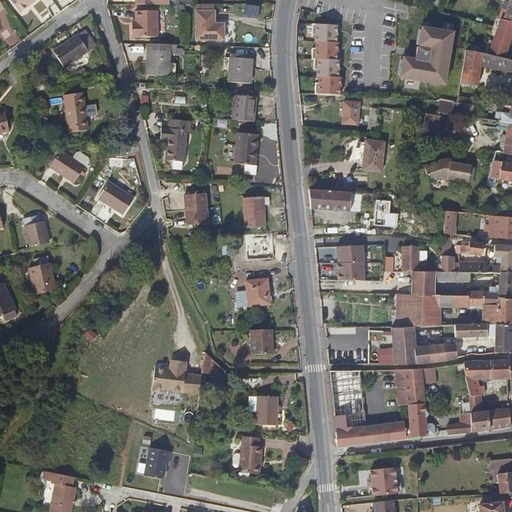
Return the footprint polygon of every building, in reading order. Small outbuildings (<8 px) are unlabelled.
[(33,0),(1,0),(1,1),(13,18),(34,2),(33,1),(33,0)] [(502,21),(506,9),(501,7),(497,19),(499,20),(502,21)] [(502,21),(511,23),(511,10),(506,9),(502,21)] [(218,10),(196,10),(196,41),(226,41),(226,23),(218,23),(218,10)] [(135,38),(161,38),(161,11),(139,12),(140,26),(136,26),(135,38)] [(503,61),(503,60),(511,34),(511,23),(502,21),(499,20),(486,56),(503,61)] [(339,61),(340,26),(317,24),(315,59),(317,59),(316,77),(320,77),(320,94),(343,96),(344,76),(340,76),(341,61),(339,61)] [(459,32),(425,26),(419,58),(408,56),(404,79),(450,86),(459,32)] [(92,48),(81,33),(50,55),(61,70),(92,48)] [(168,45),(148,45),(148,52),(147,76),(168,77),(175,77),(175,65),(168,65),(168,54),(176,55),(176,46),(168,45)] [(511,99),(510,108),(511,107),(511,61),(503,60),(503,61),(486,56),(481,55),(464,50),(461,70),(459,86),(476,88),(479,67),(502,73),(501,74),(511,76),(511,99)] [(253,60),(231,58),(228,83),(250,84),(253,60)] [(136,96),(154,97),(154,88),(137,87),(136,96)] [(474,95),(473,99),(473,103),(489,105),(490,98),(474,95)] [(234,96),(233,120),(253,122),(256,97),(234,96)] [(79,110),(78,97),(60,98),(62,136),(81,134),(80,121),(79,110)] [(457,97),(456,104),(472,106),(473,103),(473,99),(457,97)] [(499,99),(490,98),(489,105),(497,106),(499,99)] [(343,103),(341,125),(357,126),(359,104),(343,103)] [(456,104),(452,103),(451,107),(450,114),(470,117),(472,106),(456,104)] [(450,114),(451,107),(439,105),(438,113),(450,114)] [(499,122),(511,124),(511,107),(510,108),(503,107),(503,113),(495,113),(493,121),(499,122)] [(376,130),(378,109),(371,108),(368,129),(376,130)] [(90,121),(89,109),(79,110),(80,121),(90,121)] [(438,116),(423,114),(422,126),(436,128),(438,116)] [(191,122),(172,120),(172,129),(169,128),(161,127),(160,140),(167,141),(186,142),(187,131),(190,132),(191,122)] [(502,154),(511,155),(511,124),(499,122),(497,130),(506,130),(505,135),(500,135),(499,144),(503,144),(502,154)] [(254,149),(255,136),(237,134),(234,164),(254,166),(256,149),(254,149)] [(185,156),(186,142),(167,141),(166,160),(184,162),(184,156),(185,156)] [(383,143),(364,142),(361,170),(380,172),(383,143)] [(44,171),(70,185),(80,167),(83,161),(82,158),(73,154),(70,155),(67,161),(53,154),(46,155),(39,167),(45,170),(44,171)] [(440,179),(446,180),(449,163),(449,162),(446,162),(445,160),(423,167),(429,183),(440,179)] [(495,179),(511,181),(511,165),(491,162),(484,186),(493,188),(495,179)] [(449,163),(446,180),(468,183),(470,168),(469,168),(470,166),(449,163)] [(118,220),(128,204),(103,188),(93,204),(118,220)] [(349,193),(307,191),(309,209),(349,212),(349,193)] [(243,199),(244,229),(264,228),(263,198),(243,199)] [(204,200),(183,201),(184,231),(206,230),(204,200)] [(501,217),(511,218),(511,209),(502,209),(501,217)] [(24,244),(42,240),(38,218),(34,219),(32,212),(17,216),(24,244)] [(450,235),(453,235),(454,213),(444,212),(442,234),(450,235)] [(487,238),(511,240),(511,218),(501,217),(489,216),(487,238)] [(442,234),(441,244),(450,245),(450,235),(442,234)] [(366,280),(365,242),(336,243),(337,280),(366,280)] [(480,256),(480,244),(479,243),(472,243),(460,242),(460,246),(460,255),(480,256)] [(450,245),(441,244),(441,254),(449,254),(450,245)] [(499,274),(511,273),(511,246),(480,244),(480,256),(500,258),(499,266),(491,266),(491,268),(491,274),(499,274)] [(411,273),(419,273),(419,249),(404,249),(403,273),(411,273)] [(452,273),(452,269),(453,257),(441,257),(440,271),(432,271),(433,273),(452,273)] [(31,298),(53,294),(45,259),(30,262),(31,270),(26,271),(31,298)] [(376,264),(365,263),(365,273),(376,273),(376,264)] [(468,273),(484,274),(484,268),(484,264),(458,263),(457,263),(457,269),(457,273),(468,273)] [(432,281),(453,282),(453,273),(452,273),(433,273),(432,281)] [(468,283),(468,273),(457,273),(453,273),(453,282),(468,283)] [(497,299),(511,300),(511,283),(511,273),(499,274),(498,288),(490,288),(490,293),(497,293),(497,299)] [(267,280),(244,282),(246,294),(234,295),(235,309),(268,306),(267,280)] [(0,318),(12,313),(1,286),(0,286),(0,318)] [(438,305),(438,307),(466,307),(466,306),(482,306),(483,292),(466,293),(466,297),(449,297),(437,296),(437,304),(438,305)] [(497,306),(497,299),(497,293),(490,293),(483,292),(482,306),(484,306),(497,306)] [(410,294),(410,296),(410,328),(413,327),(427,327),(432,326),(432,296),(416,296),(416,294),(410,294)] [(493,326),(510,326),(511,300),(497,299),(497,306),(484,306),(484,310),(489,310),(493,313),(493,326)] [(454,338),(486,336),(486,325),(486,324),(453,325),(454,338)] [(493,354),(509,353),(510,326),(493,326),(486,325),(486,336),(493,336),(493,354)] [(413,327),(410,328),(391,328),(391,338),(392,350),(393,365),(420,364),(443,361),(455,359),(454,350),(454,346),(444,345),(429,346),(415,347),(413,327)] [(415,347),(429,346),(427,327),(413,327),(415,347)] [(92,340),(97,333),(89,328),(84,335),(92,340)] [(391,328),(379,329),(380,338),(391,338),(391,328)] [(271,355),(271,331),(250,331),(250,355),(271,355)] [(326,350),(327,366),(366,365),(366,349),(326,350)] [(455,359),(462,357),(461,349),(454,350),(455,359)] [(377,350),(377,365),(393,365),(392,350),(377,350)] [(212,360),(203,353),(200,373),(210,374),(212,360)] [(185,363),(169,361),(168,370),(153,368),(151,390),(198,396),(200,378),(183,375),(185,363)] [(491,379),(506,379),(509,378),(509,361),(481,362),(481,379),(491,379)] [(475,379),(481,379),(481,362),(472,363),(463,363),(463,382),(467,396),(478,395),(482,395),(482,387),(477,387),(475,379)] [(420,370),(393,370),(397,406),(402,406),(407,405),(423,404),(420,370)] [(359,371),(329,372),(335,432),(365,429),(359,371)] [(246,411),(254,411),(255,396),(247,395),(246,411)] [(479,405),(479,398),(478,395),(467,396),(468,414),(480,413),(479,405)] [(275,427),(276,412),(276,406),(277,396),(255,396),(254,411),(254,426),(275,427)] [(423,404),(407,405),(409,425),(410,438),(434,436),(433,426),(431,424),(425,425),(424,418),(427,416),(426,413),(424,411),(423,404)] [(498,429),(509,427),(508,410),(493,411),(486,412),(488,430),(498,429)] [(470,432),(488,430),(486,412),(480,413),(468,414),(469,424),(470,432)] [(335,432),(336,447),(404,439),(402,425),(402,423),(392,424),(392,426),(365,429),(335,432)] [(440,435),(470,432),(469,424),(462,425),(440,426),(440,435)] [(239,467),(239,472),(259,473),(261,447),(258,447),(259,437),(242,436),(240,453),(235,453),(232,455),(231,463),(234,466),(239,467)] [(170,455),(148,452),(145,481),(162,483),(165,480),(167,466),(169,466),(170,455)] [(511,468),(511,459),(499,461),(500,470),(511,468)] [(500,470),(499,461),(490,461),(490,470),(500,470)] [(511,473),(497,474),(499,494),(511,493),(511,473)] [(65,492),(67,481),(45,477),(43,488),(47,489),(42,511),(64,511),(68,492),(65,492)] [(395,511),(396,499),(372,499),(372,511),(395,511)] [(491,502),(485,502),(486,505),(479,506),(479,511),(502,511),(502,503),(491,505),(491,502)]
